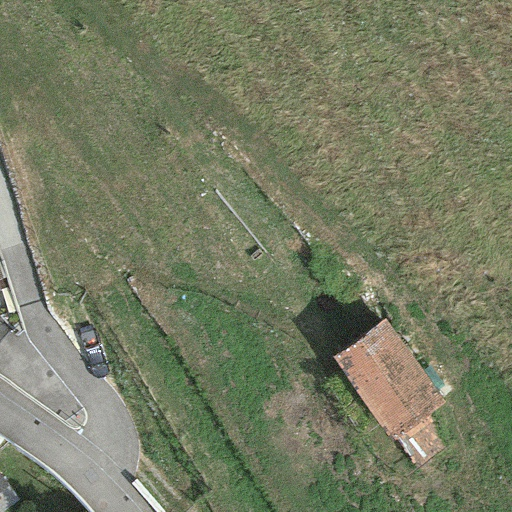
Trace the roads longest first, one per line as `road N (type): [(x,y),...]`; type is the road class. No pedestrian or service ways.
road 1 (track): [(83,0),(362,297)]
road 2 (residential): [(93,487),(110,423),(49,326),(0,161)]
road 3 (residential): [(93,487),(0,411)]
